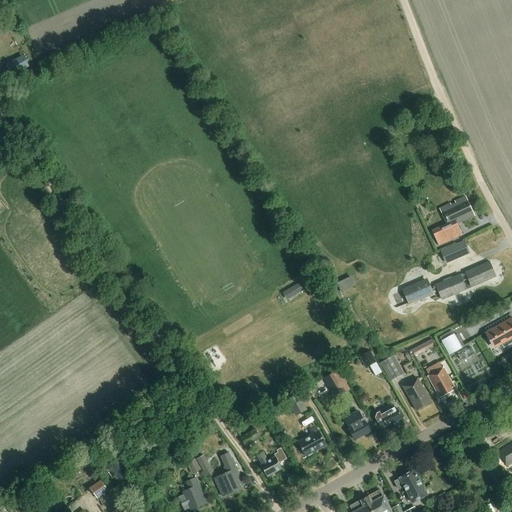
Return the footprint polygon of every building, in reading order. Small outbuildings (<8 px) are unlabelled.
[(32,59),(13,68),(16,75),(35,65),(32,59)] [(441,206),(448,223),(433,229),(439,245),(465,234),(459,223),(476,216),(467,195),(441,206)] [(453,246),(442,251),(446,262),(457,257),(453,246)] [(489,264),(491,263),(490,261),(465,272),(466,274),(462,275),(462,274),(451,278),(451,276),(442,280),(443,282),(432,286),(433,288),(430,289),(426,281),(403,291),(408,302),(406,302),(407,304),(421,298),(421,300),(428,297),(427,295),(436,291),(436,290),(438,289),(441,298),(464,288),(461,281),(468,279),(471,285),(494,275),(489,264)] [(340,281),(345,291),(359,284),(354,275),(340,281)] [(294,297),(308,288),(303,281),(290,289),(294,297)] [(511,340),(510,337),(511,335),(511,320),(487,335),(494,346),(500,343),(503,348),(511,343),(511,340)] [(453,330),(440,337),(443,343),(441,344),(447,355),(450,354),(450,355),(463,348),(461,346),(464,345),(458,334),(456,336),(453,330)] [(437,346),(433,339),(412,350),(415,357),(437,346)] [(377,361),(372,351),(361,358),(366,367),(377,361)] [(404,374),(394,356),(381,363),(391,381),(404,374)] [(452,388),(455,386),(444,368),(428,377),(439,395),(440,398),(453,390),(452,388)] [(341,373),(326,381),(335,398),(350,390),(341,373)] [(417,411),(431,403),(418,379),(403,387),(417,411)] [(301,397),(289,403),(296,416),(308,410),(301,397)] [(375,419),(379,425),(381,429),(386,427),(393,423),(394,425),(398,423),(397,421),(402,418),(397,409),(395,410),(392,405),(383,410),(377,414),(376,415),(375,417),(375,419)] [(344,419),(350,430),(348,431),(354,441),(370,432),(364,423),(358,412),(344,419)] [(306,457),(326,446),(316,428),(310,431),(313,436),(298,443),(306,457)] [(241,437),(246,446),(260,438),(255,429),(241,437)] [(511,444),(498,453),(507,467),(511,464),(511,444)] [(110,449),(101,455),(106,462),(114,456),(110,449)] [(267,476),(281,468),(274,457),(267,461),(262,452),(256,455),(261,463),(261,465),(267,476)] [(229,453),(221,456),(225,467),(224,467),(227,473),(215,478),(223,497),(241,489),(237,479),(240,477),(229,453)] [(130,466),(125,459),(123,456),(110,465),(113,468),(112,468),(125,486),(134,480),(126,469),(130,466)] [(205,457),(198,461),(203,470),(209,466),(205,457)] [(201,470),(195,459),(187,463),(193,474),(201,470)] [(427,496),(413,471),(399,479),(394,482),(398,490),(403,487),(413,504),(427,496)] [(156,487),(161,483),(157,477),(151,481),(156,487)] [(186,482),(189,490),(183,492),(184,495),(180,497),(185,510),(190,508),(191,511),(204,505),(200,495),(203,493),(196,478),(186,482)] [(90,488),(97,498),(108,491),(101,481),(90,488)] [(379,491),(364,499),(371,511),(386,511),(390,510),(383,496),(382,497),(379,491)] [(52,496),(32,510),(33,511),(48,511),(59,505),(52,496)] [(371,511),(364,499),(350,507),(352,511),(371,511)]
